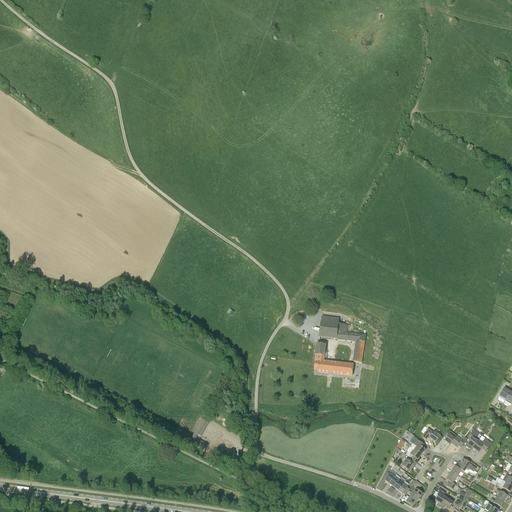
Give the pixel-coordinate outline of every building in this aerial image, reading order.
[(322,317),(319,337),(322,338),(324,338),(330,339),(355,342),(355,343),(353,362),(362,364),(366,335),(365,335),(357,334),(347,333),(348,325),(339,324),(339,319),(322,317)] [(315,363),(314,369),(318,370),(318,372),(318,373),(352,376),(353,365),(324,362),(324,357),(326,358),(327,353),(325,353),(326,345),(321,345),(316,344),(315,356),(315,361),(319,361),(319,363),(315,363)] [(499,397),(503,400),(501,403),(503,404),(505,401),(510,393),(505,389),(504,389),(505,389),(504,389),(499,397)] [(208,423),(204,420),(202,419),(194,434),(198,435),(201,437),(208,423)] [(423,435),(422,437),(423,438),(426,440),(427,440),(428,438),(429,437),(430,438),(429,438),(431,439),(433,440),(432,441),(435,444),(440,436),(436,433),(434,432),(433,433),(430,430),(428,432),(426,431),(423,435)] [(451,432),(449,430),(447,433),(444,437),(446,439),(444,441),(450,446),(451,444),(456,437),(457,436),(451,432)] [(470,441),(465,447),(471,451),(472,449),(478,441),(480,439),(477,437),(479,434),(477,432),(474,430),(467,439),(470,441)] [(196,439),(198,435),(194,434),(193,437),(189,443),(193,445),(196,439)] [(455,439),(451,444),(457,448),(458,446),(461,448),(462,447),(467,439),(465,438),(464,438),(459,435),(457,437),(456,437),(455,439)] [(478,441),(472,449),(478,453),(481,449),(482,449),(485,452),(491,444),(488,441),(485,439),(482,436),(480,439),(478,441)] [(413,437),(410,442),(413,444),(416,447),(415,449),(422,455),(426,451),(426,450),(422,447),(424,445),(422,444),(419,441),(417,439),(417,440),(413,437)] [(197,439),(194,446),(205,451),(208,445),(197,439)] [(412,452),(410,455),(412,457),(411,459),(417,464),(419,462),(421,460),(419,458),(422,455),(415,449),(412,452)] [(406,460),(401,466),(404,468),(408,471),(411,467),(412,466),(414,468),(417,464),(411,459),(408,457),(406,455),(411,460),(410,462),(406,459),(406,460)] [(460,464),(474,472),(476,469),(469,464),(470,464),(463,459),(460,464)] [(458,466),(457,468),(462,471),(464,473),(466,470),(473,474),(474,472),(460,464),(458,466)] [(452,469),(451,471),(452,471),(459,476),(461,473),(463,474),(464,473),(462,471),(457,468),(455,466),(453,469),(452,469)] [(450,474),(449,476),(456,480),(458,477),(460,479),(461,477),(459,476),(452,471),(450,474)] [(387,473),(384,477),(386,479),(385,481),(389,484),(394,478),(390,474),(390,475),(389,474),(387,473)] [(503,481),(511,486),(511,478),(506,475),(503,481)] [(448,477),(446,480),(448,481),(448,482),(456,486),(458,488),(459,486),(458,485),(457,484),(454,483),(456,480),(449,476),(448,477)] [(488,477),(486,481),(495,486),(497,483),(488,477)] [(394,488),(399,481),(394,478),(389,484),(394,488)] [(399,481),(394,488),(398,491),(403,484),(404,483),(400,480),(400,479),(399,481)] [(500,484),(499,486),(503,489),(509,493),(511,488),(511,486),(503,481),(500,484)] [(454,489),(456,486),(448,482),(446,486),(450,489),(455,492),(456,491),(454,489)] [(402,494),(403,493),(405,492),(406,490),(407,488),(407,487),(403,484),(398,491),(402,494)] [(413,494),(419,498),(422,494),(416,489),(413,494)] [(446,494),(443,492),(439,489),(437,492),(439,494),(436,498),(437,498),(435,501),(441,505),(446,498),(444,497),(446,494)] [(497,498),(504,502),(507,496),(497,490),(496,492),(499,494),(497,498)] [(416,503),(419,498),(413,494),(409,498),(416,503)] [(464,497),(460,503),(465,506),(469,500),(468,499),(467,499),(464,497)] [(412,507),(416,503),(409,498),(406,502),(412,507)] [(440,506),(440,507),(441,507),(442,508),(443,509),(445,506),(449,509),(452,505),(453,503),(446,498),(441,505),(440,506)] [(500,507),(504,502),(497,498),(495,501),(492,499),(490,501),(500,507)] [(487,506),(485,510),(487,511),(497,511),(498,511),(497,510),(494,508),(491,506),(492,505),(489,503),(488,505),(487,506)]
